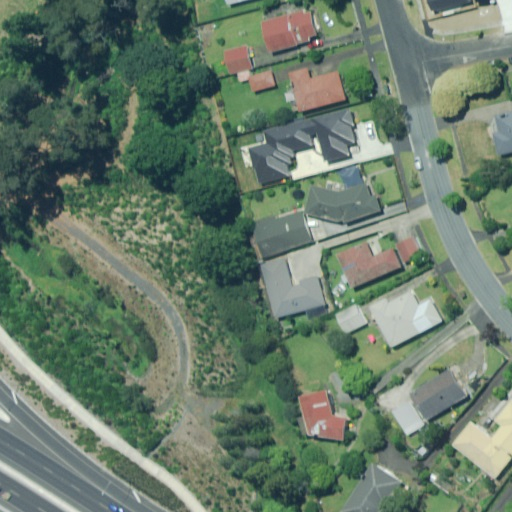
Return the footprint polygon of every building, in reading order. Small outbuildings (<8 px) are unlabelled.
[(454,0),(455,4),(470,0),(496,0),(501,16),(511,13),(508,0),(454,0)] [(271,55),(315,43),(314,39),(319,38),(311,12),(263,25),(271,55)] [(255,70),(249,47),(225,53),(231,76),(255,70)] [(314,81),(311,70),(292,76),(303,114),(348,102),(341,74),(314,81)] [(253,78),(252,73),(239,76),(242,84),(251,82),(255,94),(277,88),(273,73),(253,78)] [(360,144),(351,111),(314,121),(326,164),(353,157),(350,146),(360,144)] [(511,114),(509,116),(510,120),(499,123),(502,134),(496,136),(501,157),(511,154),(511,114)] [(311,172),(305,152),(276,160),(282,181),(311,172)] [(312,186),(306,214),(347,224),(382,212),(372,183),(341,193),(312,186)] [(313,245),(304,213),(255,227),(265,259),(313,245)] [(354,291),(405,270),(403,265),(424,257),(416,239),(374,256),(369,245),(340,257),(347,275),(343,277),(347,287),(351,285),(354,291)] [(292,283),(286,261),(263,267),(277,320),(328,307),(319,276),(292,283)] [(422,308),(415,294),(392,305),(391,302),(374,311),(394,349),(445,323),(434,302),(422,308)] [(368,325),(358,305),(341,313),(351,334),(368,325)] [(453,372),(414,396),(417,402),(394,415),(407,436),(469,399),(453,372)] [(338,419),(331,393),(303,400),(312,436),(349,443),(353,421),(338,419)] [(511,463),(511,406),(500,422),(507,428),(497,440),(477,424),(458,447),(499,480),(511,463)] [(387,511),(407,486),(379,465),(344,511),(387,511)]
